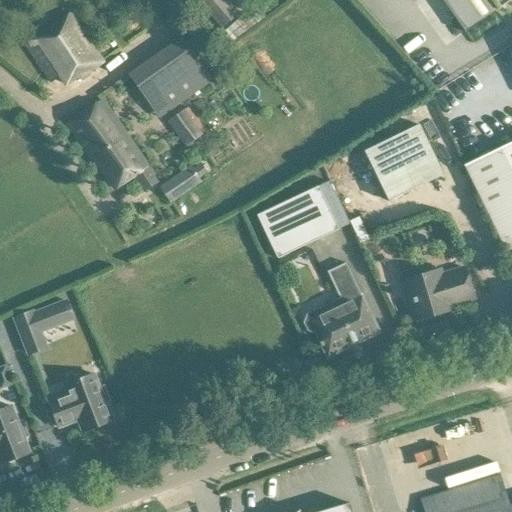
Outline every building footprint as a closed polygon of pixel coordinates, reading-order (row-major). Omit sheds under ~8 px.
[(196,0),(223,28),(239,14),(225,0),(196,0)] [(440,0),(463,34),(510,0),(440,0)] [(217,37),(226,47),(255,24),(245,12),(217,37)] [(70,14),(24,45),(40,68),(86,36),(70,14)] [(60,75),(68,86),(103,62),(86,36),(40,68),(50,82),(60,75)] [(103,99),(85,111),(142,193),(159,181),(148,166),(149,166),(103,99)] [(185,108),(166,121),(185,148),(202,133),(185,108)] [(67,123),(79,140),(92,159),(93,158),(115,190),(132,178),(142,193),(85,111),(67,123)] [(443,175),(418,125),(364,151),(388,201),(443,175)] [(511,142),(470,163),(464,166),(508,256),(511,254),(511,142)] [(171,202),(201,182),(199,179),(207,173),(201,163),(192,169),(190,166),(160,185),(171,202)] [(329,180),(318,186),(256,215),(277,259),(338,229),(350,223),(329,180)] [(316,332),(319,338),(327,357),(378,332),(345,263),(327,272),(343,305),(322,315),(314,312),(308,316),(305,323),(308,329),(316,332)] [(402,282),(408,301),(413,321),(441,312),(440,309),(474,298),(464,268),(441,275),(440,270),(437,271),(435,266),(418,271),(420,276),(402,282)] [(28,354),(46,347),(40,332),(73,319),(65,301),(33,314),(32,312),(14,319),(28,354)] [(67,394),(49,402),(59,428),(77,420),(82,432),(112,420),(105,402),(109,401),(103,387),(99,388),(94,374),(64,386),(67,394)] [(0,463),(29,452),(23,437),(27,435),(22,421),(18,423),(11,406),(0,410),(0,463)] [(511,511),(511,503),(509,505),(499,475),(420,498),(424,511),(511,511)] [(351,511),(349,503),(318,511),(297,511),(299,511),(299,510),(297,511),(296,511),(351,511)]
